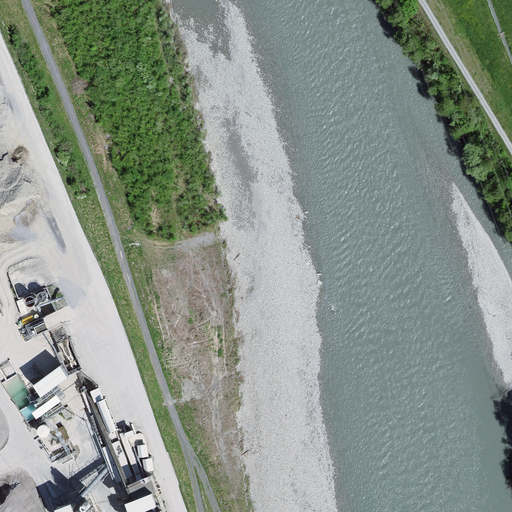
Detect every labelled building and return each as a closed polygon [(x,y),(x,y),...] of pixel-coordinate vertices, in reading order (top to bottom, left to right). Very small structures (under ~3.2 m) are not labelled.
[(36,375),(45,391),(74,375),(65,359),(36,375)] [(45,411),(67,397),(60,385),(38,400),(45,411)] [(64,425),(53,430),(59,443),(70,438),(64,425)] [(167,511),(153,473),(136,480),(120,440),(105,445),(117,480),(126,477),(136,496),(130,498),(135,511),(143,508),(144,511),(167,511)] [(78,511),(74,501),(58,507),(60,511),(78,511)]
